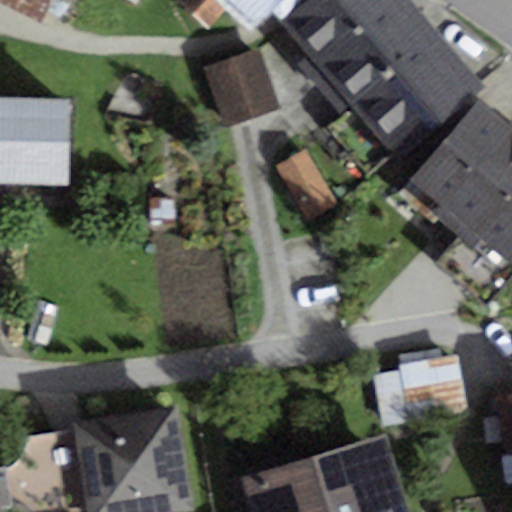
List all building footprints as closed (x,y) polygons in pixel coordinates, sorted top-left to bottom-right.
[(0,0),(0,3),(44,26),(57,0),(122,0),(137,8),(140,0),(0,0)] [(218,0),(256,30),(279,0),(218,0)] [(484,86),(411,0),(305,0),(281,21),(356,109),(331,130),(370,177),(396,156),(398,158),(484,86)] [(260,49),(204,68),(224,128),(280,109),(260,49)] [(68,99),(0,97),(0,184),(68,187),(68,99)] [(511,129),(480,101),(401,193),(428,217),(431,212),(439,203),(468,227),(460,236),(435,265),(485,308),(511,276),(511,129)] [(306,150),(275,167),(305,222),(337,205),(306,150)] [(439,203),(431,212),(460,236),(468,227),(439,203)] [(400,371),(374,376),(383,427),(467,412),(457,355),(399,365),(400,371)] [(179,405),(71,423),(72,431),(85,509),(86,511),(178,511),(196,509),(179,405)] [(64,511),(85,509),(72,431),(25,439),(24,447),(22,455),(15,465),(6,468),(0,469),(0,509),(13,507),(24,510),(26,511),(64,511)] [(411,511),(388,434),(244,477),(254,511),(411,511)]
